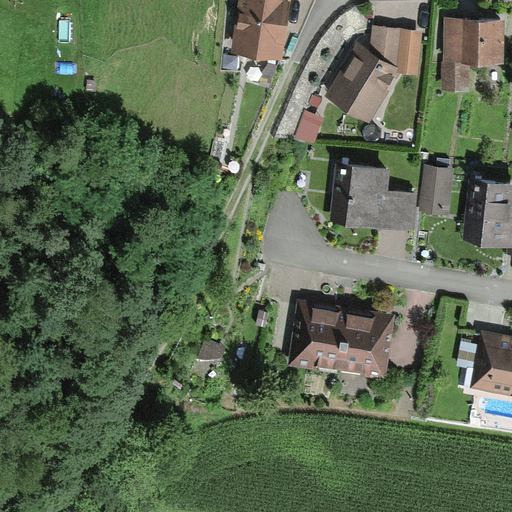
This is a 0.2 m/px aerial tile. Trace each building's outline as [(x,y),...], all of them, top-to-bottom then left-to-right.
[(287,0),(241,0),(238,47),(283,51),(287,0)] [(502,20),(446,21),(446,58),(503,57),(502,20)] [(356,45),(325,96),(363,120),(394,69),(396,27),(374,26),(370,53),(356,45)] [(311,139),(318,114),(300,109),(293,133),(311,139)] [(422,209),(444,210),(446,165),(425,164),(422,209)] [(336,220),(411,225),(413,193),(382,191),(384,168),(340,166),(336,220)] [(511,178),(471,175),(466,236),(507,240),(506,250),(511,250),(511,178)] [(290,362),(338,371),(350,310),(302,300),(290,362)] [(390,317),(350,310),(338,371),(378,379),(390,317)] [(511,340),(481,335),(473,385),(511,391),(511,340)]
